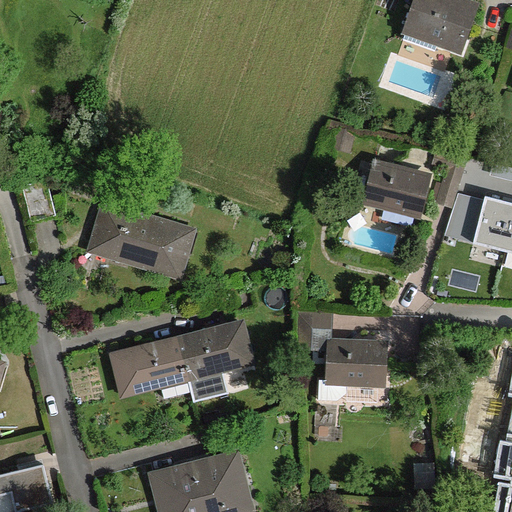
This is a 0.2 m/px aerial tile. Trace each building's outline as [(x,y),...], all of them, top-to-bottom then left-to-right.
[(483,3),(474,0),(413,0),(403,34),(467,55),(483,3)] [(433,174),(375,160),(365,204),(423,218),(433,174)] [(511,251),(511,200),(487,194),(475,243),(511,251)] [(196,230),(106,204),(92,252),(182,278),(196,230)] [(243,322),(111,353),(122,398),(254,367),(243,322)] [(388,341),(329,338),(326,383),(386,387),(388,341)] [(254,511),(238,450),(151,473),(160,511),(254,511)] [(0,509),(51,497),(41,457),(0,467),(0,509)]
